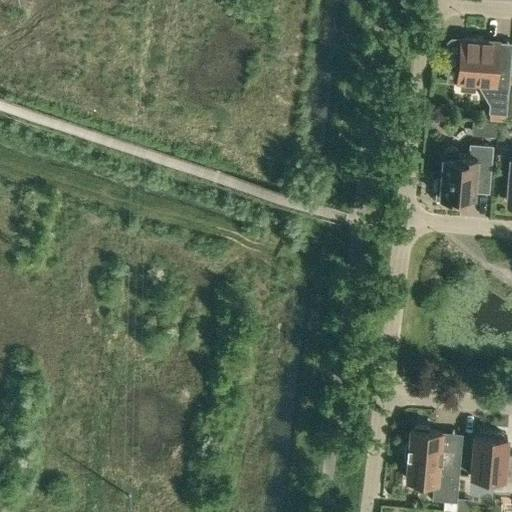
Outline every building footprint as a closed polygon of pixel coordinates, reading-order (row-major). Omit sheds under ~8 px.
[(498,40),(494,40),(462,37),(460,62),(456,62),(454,80),(458,80),(458,81),(478,82),(490,103),(489,111),(506,113),(510,63),(496,62),(498,40)] [(478,133),(496,133),(497,120),(478,119),(478,133)] [(475,171),(489,173),(492,145),(470,143),(469,155),(459,154),(459,152),(458,150),(457,149),(456,147),(454,146),(452,146),(450,145),(448,146),(446,147),(445,148),(444,150),(443,151),(443,153),(441,178),(437,178),(435,198),(456,200),(456,196),(461,196),(462,193),(474,194),(475,171)] [(456,499),(460,454),(440,453),(442,430),(428,429),(429,425),(415,424),(414,428),(410,428),(409,442),(405,442),(404,458),(408,459),(406,477),(434,480),(432,497),(456,499)] [(511,464),(505,464),(506,453),(507,436),(502,436),(503,432),(480,430),(479,434),(474,433),(470,475),(494,477),(493,489),(511,490),(511,464)]
